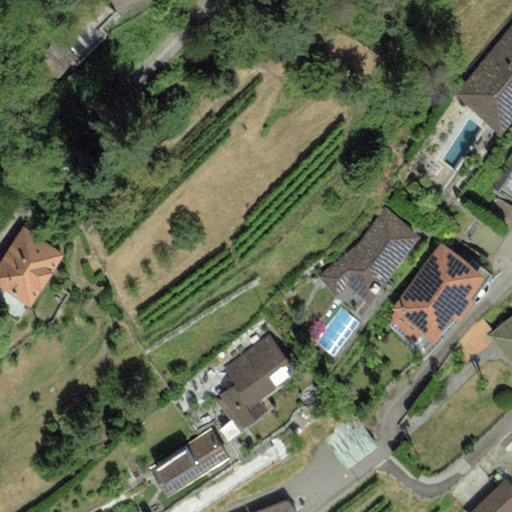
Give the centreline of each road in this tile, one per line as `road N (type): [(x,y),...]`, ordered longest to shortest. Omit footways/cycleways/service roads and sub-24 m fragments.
road 1 (unclassified): [(211,0),(0,232)]
road 2 (residential): [(238,511),(374,459)]
